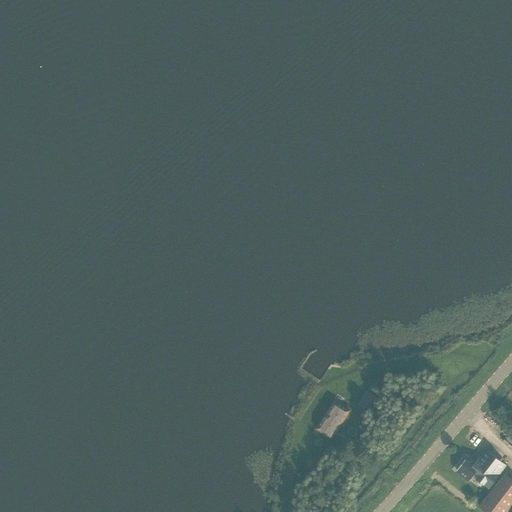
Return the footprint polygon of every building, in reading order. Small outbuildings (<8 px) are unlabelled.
[(358,404),(370,412),(379,399),(367,391),(358,404)] [(335,401),(317,428),(331,438),(349,410),(335,401)] [(494,425),(498,419),(492,416),(489,422),(494,425)] [(479,458),(479,457),(473,465),(465,459),(457,470),(470,480),(475,474),(490,486),(488,488),(489,489),(500,474),(499,474),(496,471),(502,464),(489,454),(483,462),(479,458)] [(511,511),(511,478),(504,473),(479,506),(486,511),(511,511)]
